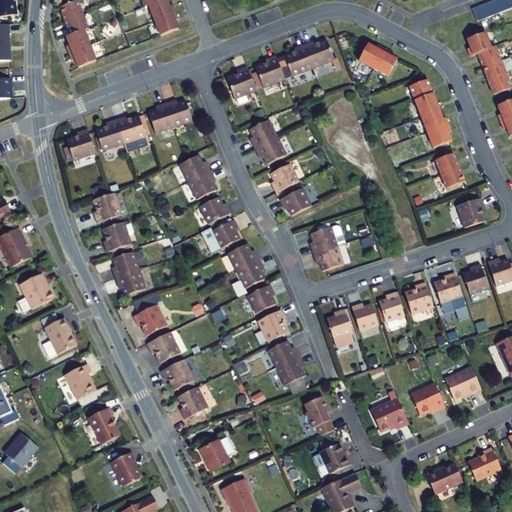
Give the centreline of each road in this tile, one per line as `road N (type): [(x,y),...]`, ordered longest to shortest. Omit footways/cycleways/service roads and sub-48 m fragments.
road 1 (tertiary): [(37,118),(77,263),(200,511)]
road 2 (residential): [(214,52),(326,9),(360,13),(450,68),(494,175),(511,199)]
road 3 (residential): [(195,59),(246,189),(303,296)]
road 4 (residential): [(303,296),(511,228)]
road 5 (residential): [(37,118),(195,59)]
road 6 (residential): [(386,469),(511,410)]
